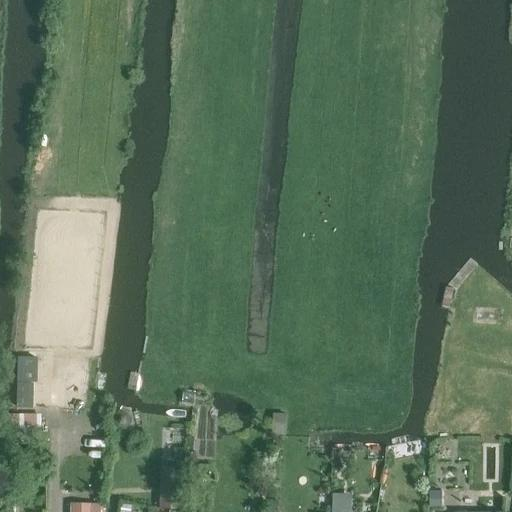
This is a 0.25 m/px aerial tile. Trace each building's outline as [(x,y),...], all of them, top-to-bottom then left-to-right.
[(100,406),(99,418),(108,419),(109,407),(100,406)] [(286,448),(287,436),(288,415),(274,413),(273,433),(275,434),(275,447),(286,448)] [(2,427),(3,427),(2,462),(16,462),(17,442),(39,442),(40,427),(42,427),(42,414),(3,414),(2,427)] [(120,414),(116,420),(119,427),(126,428),(131,422),(128,415),(120,414)] [(181,508),(183,467),(163,467),(161,507),(181,508)] [(441,491),(430,491),(429,507),(441,507),(441,491)] [(15,511),(16,503),(4,501),(3,511),(15,511)] [(332,511),(352,511),(353,502),(333,501),(332,511)] [(101,511),(101,506),(101,503),(73,502),(72,511),(101,511)]
